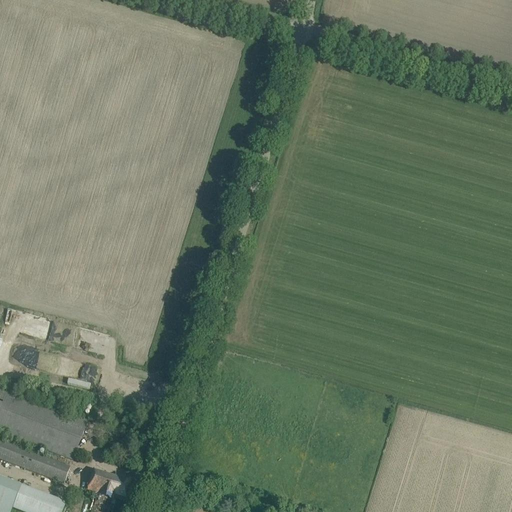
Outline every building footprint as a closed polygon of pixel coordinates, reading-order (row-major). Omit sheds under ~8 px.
[(94,351),(97,339),(45,326),(42,338),(94,351)] [(68,379),(66,384),(89,391),(91,386),(68,379)] [(31,452),(0,440),(0,460),(64,484),(70,467),(40,455),(42,449),(73,461),(88,423),(0,388),(0,432),(33,445),(31,452)] [(93,496),(87,511),(112,511),(116,500),(125,502),(131,483),(93,471),(86,493),(93,496)] [(0,511),(12,511),(13,509),(20,511),(63,511),(66,504),(0,478),(0,511)]
